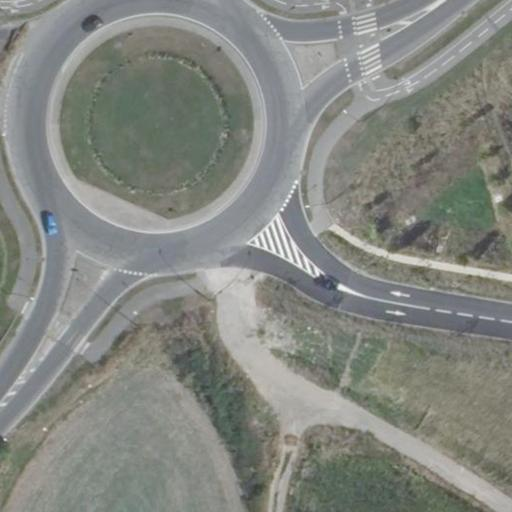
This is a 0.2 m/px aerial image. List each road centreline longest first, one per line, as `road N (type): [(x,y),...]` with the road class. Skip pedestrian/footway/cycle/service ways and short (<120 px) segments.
road 1 (residential): [(511,320),(361,296),(293,256),(251,211)]
road 2 (primary): [(101,0),(53,38),(27,91),(27,148),(63,213)]
road 3 (track): [(290,395),(404,447),(504,511)]
road 4 (primary): [(0,419),(161,251)]
road 5 (tertiary): [(288,124),(325,89),(456,0)]
road 6 (primary): [(63,213),(59,263),(42,316),(0,387)]
road 7 (tertiary): [(418,0),(316,31),(248,26)]
road 8 (track): [(235,284),(227,331),(290,395)]
